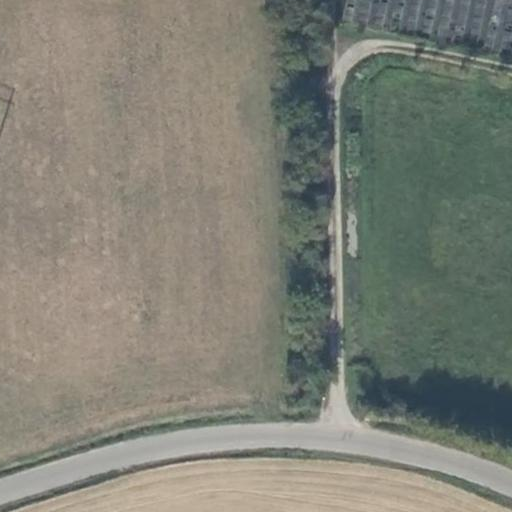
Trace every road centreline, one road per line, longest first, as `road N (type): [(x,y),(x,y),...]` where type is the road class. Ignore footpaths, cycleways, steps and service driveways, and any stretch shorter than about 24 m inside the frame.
road 1 (track): [(338,436),(333,304),(348,37),(511,67)]
road 2 (unclassified): [(0,490),(130,452),(238,437),(338,436),(456,461),(511,485)]
